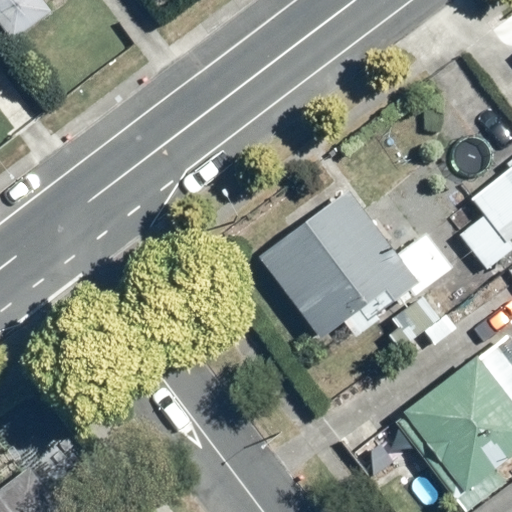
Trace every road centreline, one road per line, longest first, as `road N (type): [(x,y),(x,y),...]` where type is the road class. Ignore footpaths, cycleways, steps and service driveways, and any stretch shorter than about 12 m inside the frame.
road 1 (tertiary): [(361,0),(59,229)]
road 2 (residential): [(59,229),(264,511)]
